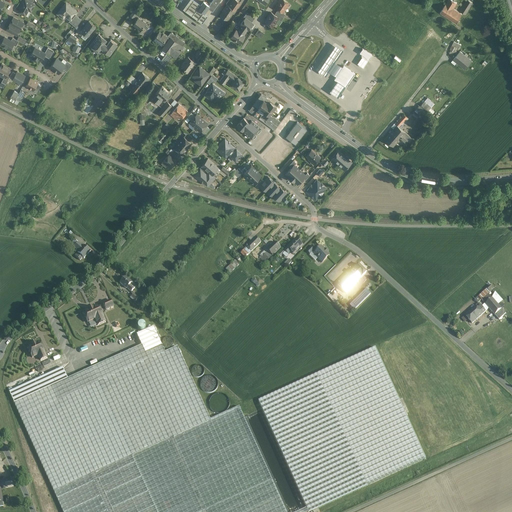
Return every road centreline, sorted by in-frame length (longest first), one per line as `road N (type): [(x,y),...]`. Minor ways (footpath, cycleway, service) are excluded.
road 1 (residential): [(222,123),(314,209),(319,229),(372,260),(511,388)]
road 2 (unclassified): [(222,123),(104,265),(21,325),(0,351)]
road 3 (residential): [(86,0),(222,123)]
road 4 (track): [(348,511),(511,438)]
road 5 (primary): [(511,177),(423,179),(366,151)]
road 6 (unclassified): [(366,151),(457,34)]
